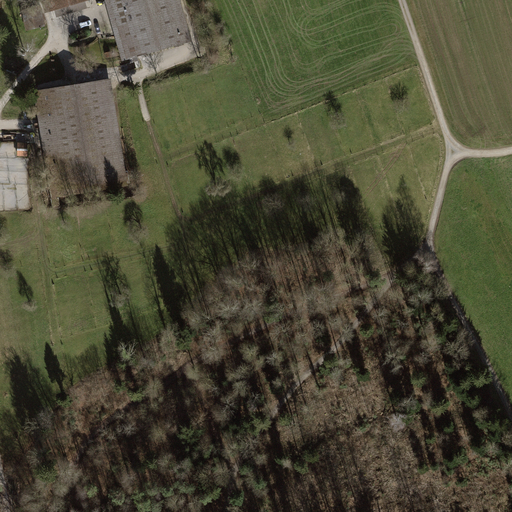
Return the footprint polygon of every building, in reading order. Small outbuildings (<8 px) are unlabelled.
[(56,7),(53,0),(41,0),(44,10),(56,7)] [(183,40),(171,0),(113,0),(129,55),(183,40)] [(42,25),(38,8),(24,11),(28,28),(42,25)] [(118,185),(101,81),(41,91),(58,195),(118,185)] [(18,155),(26,155),(27,143),(18,143),(18,155)] [(52,206),(60,205),(59,198),(51,199),(52,206)]
